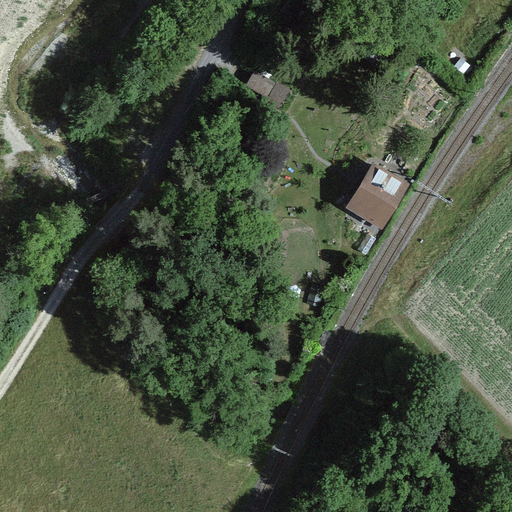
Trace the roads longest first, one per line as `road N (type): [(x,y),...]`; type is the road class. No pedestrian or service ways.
road 1 (track): [(0,389),(77,265),(155,162)]
road 2 (track): [(155,162),(243,0)]
